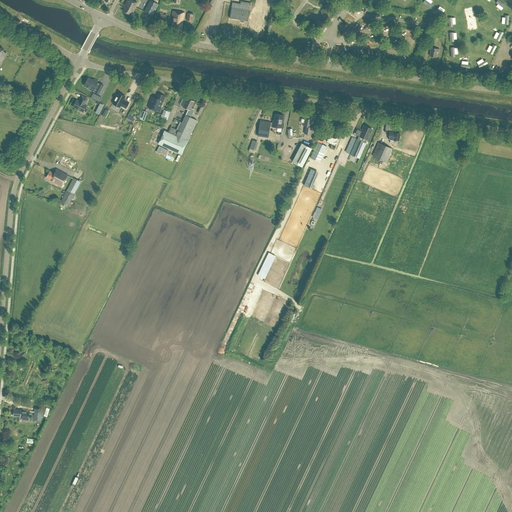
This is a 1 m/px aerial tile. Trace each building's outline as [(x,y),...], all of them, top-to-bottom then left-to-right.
[(137,3),(131,0),(127,0),(124,7),(125,7),(123,11),(130,15),(132,11),(133,12),(137,3)] [(158,4),(151,1),(146,12),(152,15),(158,4)] [(230,18),(235,19),(241,20),(241,22),(244,22),(244,20),(247,21),(248,21),(251,3),(241,1),(240,4),(232,2),(230,18)] [(420,14),(426,6),(422,3),(416,11),(420,14)] [(184,13),(173,11),(172,16),(173,17),(172,26),(182,28),(183,21),(184,13)] [(163,13),(159,12),(157,23),(158,24),(158,22),(160,23),(160,24),(164,25),(166,14),(165,14),(165,15),(163,14),(163,13)] [(260,34),(260,29),(258,29),(259,25),(253,25),(252,33),(260,34)] [(439,49),(431,48),(429,56),(436,57),(437,52),(439,52),(439,49)] [(88,78),(84,86),(89,88),(88,89),(93,91),(94,89),(96,90),(95,92),(99,94),(103,85),(100,83),(99,84),(97,83),(98,81),(94,79),(93,80),(88,78)] [(125,97),(118,93),(112,103),(120,107),(120,106),(126,108),(129,102),(124,100),(125,97)] [(164,96),(157,94),(156,98),(152,97),(148,107),(159,110),(164,96)] [(87,99),(81,96),(78,101),(76,100),(73,106),(83,112),(86,105),(84,104),(87,99)] [(194,101),(186,98),(182,107),(190,111),(191,107),(194,101)] [(170,112),(164,110),(161,118),(167,120),(170,112)] [(264,121),(260,121),(258,134),(268,135),(269,126),(281,128),(283,115),(275,114),(274,122),(272,122),(272,123),(269,123),(269,122),(264,121)] [(197,120),(185,115),(176,135),(164,130),(158,144),(181,155),(197,120)] [(305,118),(301,118),(301,119),(300,122),(301,123),(304,123),(303,126),(305,126),(304,133),(310,134),(311,127),(310,127),(311,119),(305,118)] [(339,127),(332,126),(330,137),(338,139),(339,136),(338,136),(339,127)] [(372,129),(364,126),(359,136),(367,140),(372,129)] [(329,133),(324,131),(321,140),(328,143),(329,140),(326,139),(329,133)] [(400,133),(389,132),(388,139),(390,139),(390,142),(393,143),(393,140),(399,141),(400,133)] [(366,143),(356,139),(350,154),(359,158),(366,143)] [(258,142),(252,140),(249,148),(255,150),(258,142)] [(326,147),(317,142),(310,157),(320,161),(326,147)] [(392,148),(378,142),(371,159),(380,163),(381,160),(383,161),(382,163),(385,164),(392,148)] [(312,149),(302,143),(292,161),(303,167),(312,149)] [(159,146),(156,152),(160,153),(161,152),(166,155),(168,150),(159,146)] [(68,175),(56,169),(54,173),(50,171),(46,178),(51,180),(50,181),(61,187),(68,175)] [(317,172),(311,169),(306,181),(312,183),(317,172)] [(81,182),(73,178),(60,203),(67,207),(81,182)] [(324,233),(329,221),(315,215),(309,229),(312,231),(314,228),(316,229),(315,229),(324,233)] [(268,256),(259,276),(264,278),(273,258),(268,256)] [(42,409),(34,408),(34,420),(42,420),(42,409)] [(22,417),(22,420),(29,420),(29,410),(14,409),(13,416),(22,417)]
